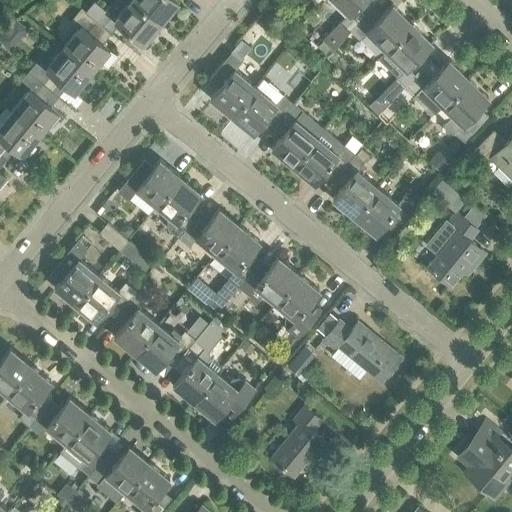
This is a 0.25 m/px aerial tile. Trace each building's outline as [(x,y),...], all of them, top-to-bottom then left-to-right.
[(142,43),(160,22),(134,0),(129,0),(115,17),(93,0),(85,10),(111,31),(117,23),(142,43)] [(134,0),(160,22),(177,1),(176,0),(134,0)] [(322,37),(333,48),(351,31),(349,29),(373,4),(369,0),(334,0),(347,12),(322,37)] [(366,30),(384,49),(410,23),(391,4),(382,13),(373,4),(349,29),(351,31),(358,38),(366,30)] [(111,31),(85,10),(81,6),(71,19),(80,26),(64,45),(93,69),(110,48),(102,41),(111,31)] [(265,29),(272,20),(263,12),(255,21),(265,29)] [(423,51),(430,43),(410,23),(384,49),(377,56),(390,68),(405,84),(430,59),(423,51)] [(7,28),(0,37),(0,39),(10,48),(18,38),(7,28)] [(38,59),(29,70),(58,94),(67,84),(75,91),(93,69),(64,45),(47,66),(38,59)] [(210,97),(230,114),(254,86),(234,68),(241,60),(230,51),(213,72),(222,81),(210,97)] [(405,84),(433,112),(467,78),(447,58),(439,67),(430,59),(405,84)] [(58,111),(50,104),(58,94),(29,70),(19,82),(28,90),(12,108),(41,132),(58,111)] [(251,131),(264,116),(273,124),(291,102),(282,94),(263,77),(255,86),(254,86),(230,114),(251,131)] [(478,104),(486,97),(467,78),(433,112),(434,113),(441,105),(451,115),(445,122),(445,131),(453,130),(462,139),(488,114),(478,104)] [(379,92),(368,103),(377,112),(388,101),(379,92)] [(282,132),(270,147),(291,164),(315,135),(322,127),(291,102),(273,124),(282,132)] [(0,152),(7,158),(15,148),(23,154),(41,132),(12,108),(0,123),(0,152)] [(315,135),(291,164),(312,182),(325,167),(334,175),(353,153),(342,144),(322,127),(315,135)] [(511,134),(504,142),(493,131),(474,151),(484,161),(488,158),(511,181),(511,134)] [(453,159),(441,147),(430,159),(442,170),(453,159)] [(332,196),(352,214),(376,186),(355,169),(362,160),(353,153),(334,175),(343,182),(332,196)] [(136,188),(155,203),(179,174),(159,158),(150,169),(141,161),(117,190),(128,199),(136,188)] [(167,227),(178,236),(201,209),(191,202),(200,191),(179,174),(155,203),(167,213),(167,227)] [(442,175),(431,189),(438,195),(444,188),(461,203),(467,196),(442,175)] [(373,233),(387,218),(396,225),(414,203),(403,194),(396,203),(376,186),(352,214),(373,233)] [(194,237),(214,253),(239,224),(218,207),(210,217),(201,209),(178,236),(189,244),(194,237)] [(485,253),(469,239),(476,230),(456,213),(447,223),(445,221),(427,245),(437,253),(427,266),(450,285),(468,263),(473,267),(485,253)] [(108,221),(99,231),(119,248),(127,238),(108,221)] [(123,224),(119,229),(127,235),(134,227),(129,223),(123,224)] [(259,240),(239,224),(214,253),(234,269),(212,297),(222,304),(238,285),(260,258),(251,250),(259,240)] [(54,285),(75,302),(98,273),(78,257),(92,241),(81,233),(53,267),(63,275),(54,285)] [(127,238),(119,248),(129,255),(137,245),(127,238)] [(263,294),(273,302),(298,272),(277,255),(269,265),(260,258),(238,285),(257,301),(263,294)] [(309,299),(318,288),(298,272),(273,302),(286,313),(284,315),(284,324),(297,334),(319,307),(309,299)] [(107,304),(117,312),(135,290),(125,282),(119,290),(98,273),(75,302),(96,318),(107,304)] [(138,306),(145,298),(135,290),(117,312),(126,320),(115,334),(135,350),(158,322),(138,306)] [(185,368),(173,383),(194,400),(217,371),(207,362),(210,358),(209,350),(226,329),(212,317),(194,339),(194,338),(176,360),(185,368)] [(339,317),(323,338),(336,348),(331,354),(360,376),(367,367),(382,379),(400,355),(356,320),(351,327),(339,317)] [(158,322),(135,350),(154,367),(166,352),(176,360),(194,338),(184,330),(180,334),(173,328),(170,332),(158,322)] [(246,338),(241,344),(249,351),(254,345),(246,338)] [(299,369),(313,348),(304,342),(291,363),(299,369)] [(10,347),(0,359),(0,387),(7,393),(31,364),(10,347)] [(20,417),(30,425),(52,398),(43,391),(51,380),(31,364),(7,393),(27,409),(20,417)] [(254,388),(243,379),(243,380),(239,377),(233,377),(229,381),(217,371),(194,400),(214,416),(226,401),(237,410),(254,388)] [(90,412),(69,395),(61,405),(52,398),(30,425),(40,433),(46,425),(66,441),(90,412)] [(312,453),(317,457),(329,442),(314,429),(322,419),(304,405),(294,418),(297,421),(270,454),(295,474),(312,453)] [(59,449),(59,450),(60,450),(89,474),(89,473),(111,447),(102,439),(111,429),(90,412),(66,441),(59,449)] [(472,466),(468,471),(494,492),(511,470),(511,449),(496,437),(500,432),(487,421),(459,455),(472,466)] [(89,473),(89,474),(117,498),(115,500),(116,501),(126,489),(125,489),(149,460),(129,444),(121,454),(111,447),(89,473)] [(170,477),(149,460),(125,489),(126,489),(145,505),(139,511),(157,511),(171,496),(161,488),(170,477)] [(0,511),(7,511),(14,505),(12,503),(8,508),(0,502),(0,497),(4,493),(0,489),(0,511)]
